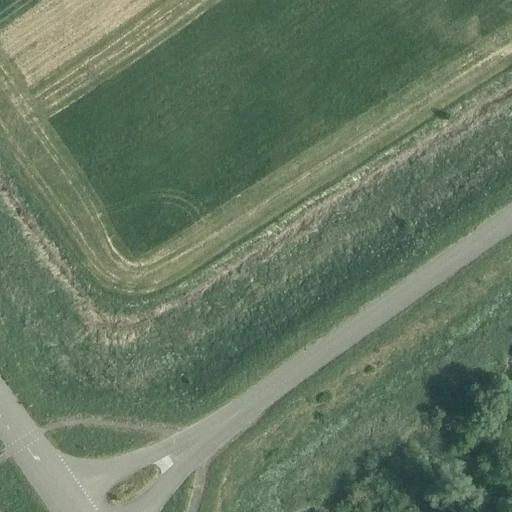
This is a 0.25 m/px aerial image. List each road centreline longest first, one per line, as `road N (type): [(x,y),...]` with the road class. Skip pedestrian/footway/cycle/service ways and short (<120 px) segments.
road 1 (tertiary): [(511,219),(197,441)]
road 2 (tertiary): [(197,441),(142,458),(67,503)]
